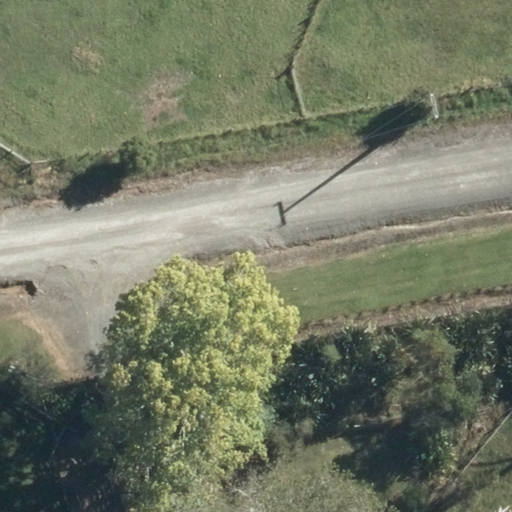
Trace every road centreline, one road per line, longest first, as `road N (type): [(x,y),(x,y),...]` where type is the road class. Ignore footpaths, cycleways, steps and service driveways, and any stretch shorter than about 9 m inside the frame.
road 1 (unclassified): [(0,251),(511,160)]
road 2 (unknown): [(102,233),(209,511)]
